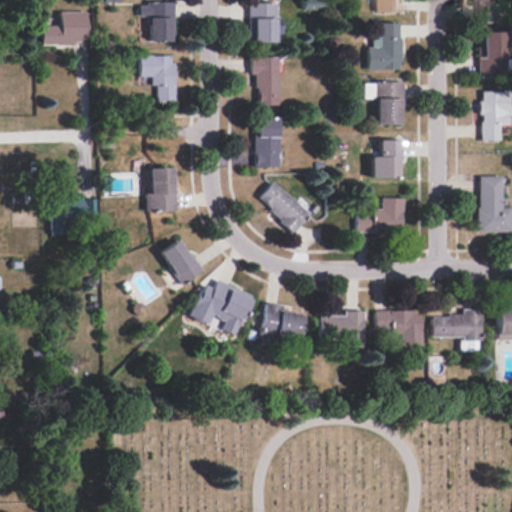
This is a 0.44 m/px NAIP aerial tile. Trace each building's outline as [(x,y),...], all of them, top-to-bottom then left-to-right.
[(372,0),(372,12),(399,12),(398,0),(372,0)] [(475,0),(475,22),(497,21),(496,0),(475,0)] [(171,1),(144,1),(144,5),(136,4),(136,16),(146,16),(145,40),(171,41),(171,1)] [(271,2),(246,3),(247,42),(273,41),(271,2)] [(38,45),(72,45),(72,41),(83,42),(84,11),(57,11),(56,25),(39,25),(38,45)] [(397,69),(397,22),(377,22),(377,33),(369,33),(369,46),(364,46),(364,69),(397,69)] [(501,31),(479,31),(479,46),(475,46),(476,75),(501,74),(501,31)] [(170,54),(135,55),(136,76),(147,76),(148,85),(153,85),(153,100),(171,100),(170,54)] [(254,105),(275,105),(274,56),(247,56),(247,74),(253,74),(254,105)] [(373,124),(396,124),(395,109),(400,109),(399,81),(361,82),(361,98),(372,98),(373,124)] [(497,140),(496,123),(505,123),(505,114),(511,113),(511,106),(511,99),(508,99),(508,90),(477,90),(478,140),(497,140)] [(276,166),(275,116),(254,117),(254,134),(251,134),(251,167),(276,166)] [(367,156),(367,178),(398,177),(397,139),(374,139),(375,156),(367,156)] [(143,211),(172,209),(170,166),(145,167),(146,193),(142,193),(143,211)] [(475,176),(476,232),(509,231),(509,207),(500,207),(499,175),(475,176)] [(254,198),(290,231),(306,213),(269,180),(254,198)] [(353,230),(399,232),(400,198),(378,197),(378,209),(354,208),(353,230)] [(156,251),(177,284),(198,271),(177,238),(156,251)] [(186,316),(206,324),(209,315),(221,320),(218,329),(232,335),(249,294),(213,279),(210,288),(199,284),(186,316)] [(137,318),(146,312),(138,300),(129,306),(137,318)] [(297,338),(301,315),(279,312),(279,305),(261,302),(257,332),(297,338)] [(511,306),(494,307),(493,337),(511,337),(511,306)] [(428,337),(457,336),(457,351),(477,350),(477,309),(459,309),(459,315),(428,315),(428,337)] [(360,310),(341,310),(340,315),(316,315),(316,338),(337,338),(337,349),(360,350),(360,310)] [(371,311),(372,329),(387,329),(387,333),(397,333),(397,346),(417,346),(417,310),(371,311)]
